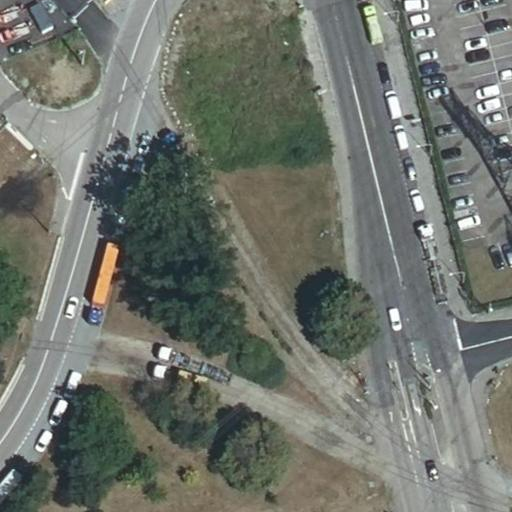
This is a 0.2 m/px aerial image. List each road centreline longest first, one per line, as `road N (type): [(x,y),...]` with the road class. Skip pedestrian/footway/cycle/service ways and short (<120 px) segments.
road 1 (unclassified): [(154,0),(55,318),(19,416),(0,444)]
road 2 (tertiary): [(330,0),(383,272)]
road 3 (secondary): [(380,340),(408,375),(442,511)]
road 4 (tertiary): [(479,511),(429,339)]
road 5 (tertiary): [(380,340),(411,511)]
